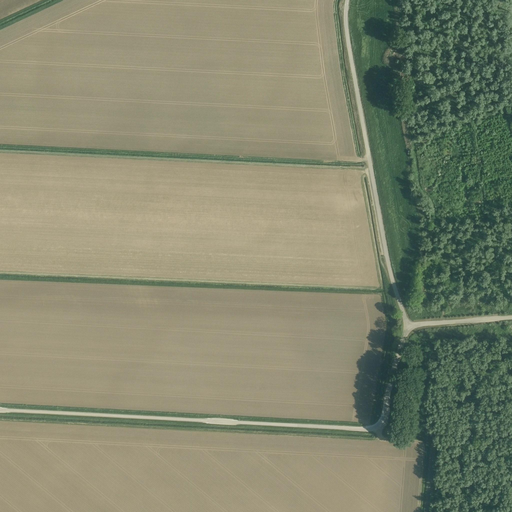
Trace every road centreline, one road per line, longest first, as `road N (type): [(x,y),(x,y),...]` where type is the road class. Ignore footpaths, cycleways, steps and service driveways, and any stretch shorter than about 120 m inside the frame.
road 1 (unclassified): [(0,411),(371,432),(384,416),(405,326)]
road 2 (unclassified): [(405,326),(378,227),(344,35),(345,0)]
